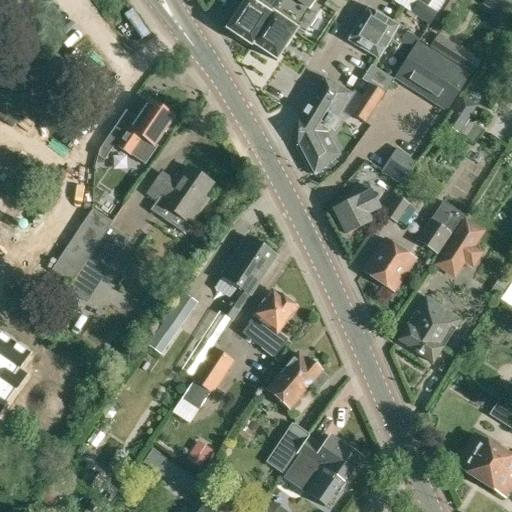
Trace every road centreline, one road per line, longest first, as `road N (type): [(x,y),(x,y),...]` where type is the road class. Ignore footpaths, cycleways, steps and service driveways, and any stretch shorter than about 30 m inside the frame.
road 1 (secondary): [(409,458),(259,151)]
road 2 (secondary): [(259,151),(159,0)]
road 3 (residential): [(259,151),(353,0)]
